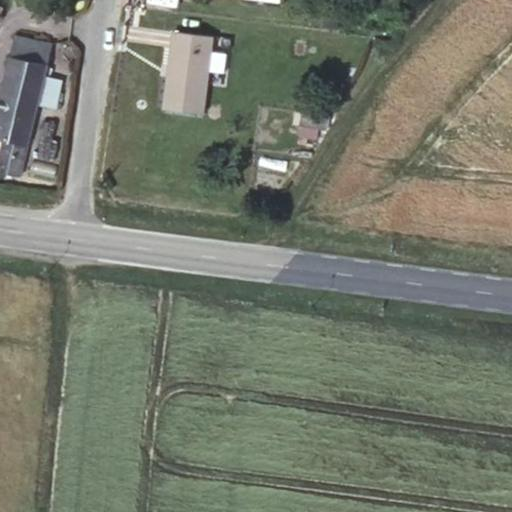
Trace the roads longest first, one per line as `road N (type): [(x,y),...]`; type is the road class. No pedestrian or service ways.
road 1 (primary): [(76,238),(511,295)]
road 2 (track): [(276,264),(311,176),(367,80),(448,0)]
road 3 (residential): [(105,0),(76,238)]
